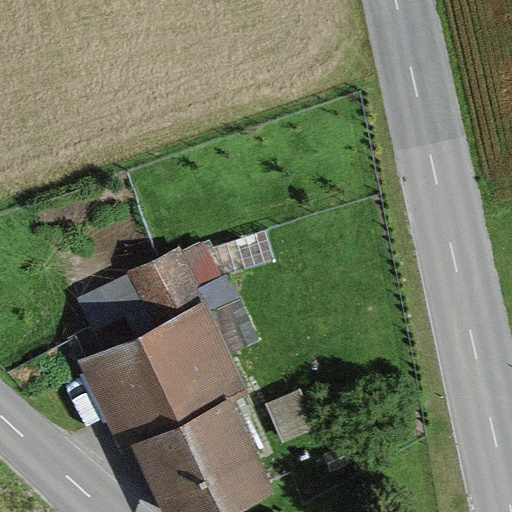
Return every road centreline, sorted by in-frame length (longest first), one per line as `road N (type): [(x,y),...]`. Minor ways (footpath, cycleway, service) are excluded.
road 1 (secondary): [(400,0),(511,511)]
road 2 (tertiary): [(0,415),(109,511)]
